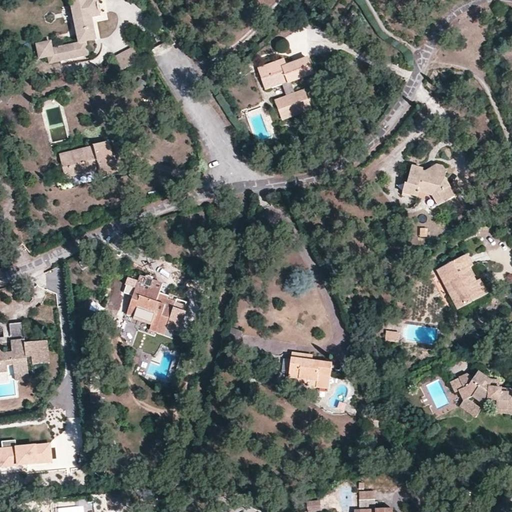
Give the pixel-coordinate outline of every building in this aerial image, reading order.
[(73,0),(82,41),(54,45),(53,39),(40,41),(42,54),(50,52),(52,59),(90,52),(88,39),(98,38),(94,16),(102,14),(99,0),(73,0)] [(352,10),(346,17),(352,21),(358,15),(352,10)] [(112,56),(120,70),(142,58),(135,44),(112,56)] [(276,100),(281,115),(309,106),(303,90),(295,93),(290,82),(312,73),(307,58),(286,66),(283,60),(258,68),(266,89),(282,84),(286,96),(276,100)] [(309,106),(281,115),(282,119),(310,109),(309,106)] [(93,146),(71,152),(74,164),(69,166),(71,176),(98,169),(101,178),(119,174),(115,157),(112,156),(107,141),(93,145),(93,146)] [(74,164),(71,152),(60,155),(66,177),(71,176),(69,166),(74,164)] [(436,163),(425,171),(432,173),(440,170),(444,178),(446,170),(443,166),(436,163)] [(432,173),(425,171),(423,171),(423,168),(412,166),(408,183),(405,183),(402,194),(416,198),(418,191),(432,195),(439,205),(455,195),(444,178),(440,170),(432,173)] [(221,207),(212,209),(214,218),(223,217),(221,207)] [(468,256),(438,271),(459,309),(487,295),(481,281),(475,284),(468,270),(474,267),(468,256)] [(330,258),(325,261),(329,269),(335,267),(330,258)] [(159,293),(162,283),(140,276),(139,281),(131,305),(128,315),(152,322),(150,330),(165,334),(167,327),(179,331),(185,312),(183,311),(186,301),(159,293)] [(123,303),(131,305),(139,281),(131,279),(123,303)] [(0,337),(0,373),(9,373),(8,366),(14,366),(15,376),(28,375),(27,358),(32,358),(32,365),(43,364),(40,342),(26,343),(23,323),(10,324),(11,336),(0,337)] [(241,332),(232,329),(228,341),(237,344),(241,332)] [(399,334),(386,332),(385,340),(398,342),(399,334)] [(47,341),(40,342),(43,364),(49,364),(47,341)] [(292,353),(292,359),(312,361),(313,355),(292,353)] [(187,359),(181,357),(177,371),(182,373),(187,359)] [(290,374),(292,359),(284,359),(283,372),(290,374)] [(312,361),(292,359),(290,374),(290,377),(318,381),(317,387),(329,388),(332,364),(312,361)] [(468,374),(459,379),(464,388),(460,391),(465,401),(473,397),(484,405),(484,404),(496,404),(496,413),(511,413),(511,389),(498,388),(489,388),(489,380),(478,372),(473,379),(468,374)] [(309,386),(317,387),(318,381),(290,377),(289,381),(308,383),(309,386)] [(464,388),(459,379),(451,383),(456,392),(460,391),(464,388)] [(473,397),(465,401),(461,407),(475,417),(484,405),(473,397)] [(380,415),(372,415),(372,421),(369,421),(369,426),(380,426),(380,415)] [(0,469),(52,464),(50,446),(19,449),(18,440),(1,442),(2,451),(0,451),(0,469)] [(320,510),(320,501),(308,502),(308,511),(320,510)] [(392,511),(393,510),(376,510),(375,502),(359,502),(359,511),(354,511),(353,511),(392,511)]
